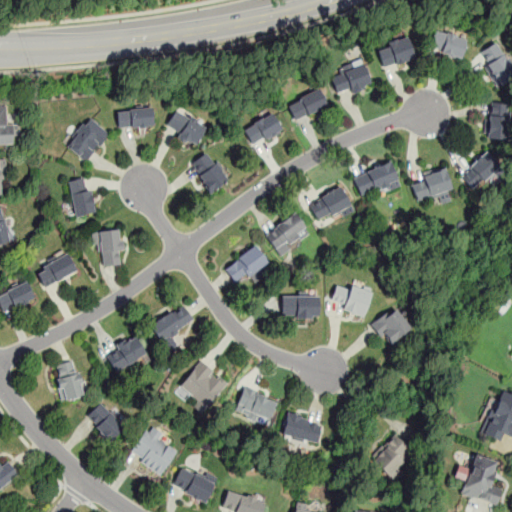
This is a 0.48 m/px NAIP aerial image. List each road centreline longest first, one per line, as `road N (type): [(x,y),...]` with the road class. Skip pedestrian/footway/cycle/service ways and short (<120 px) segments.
road 1 (residential): [(0,357),(99,310),(305,159),(372,127),(427,114)]
road 2 (tertiary): [(329,0),(213,30),(0,47)]
road 3 (residential): [(181,250),(234,329),(261,352),(324,372)]
road 4 (residential): [(0,380),(40,437),(130,511)]
